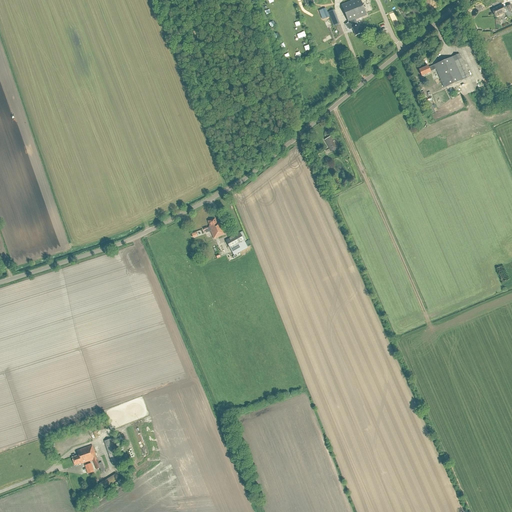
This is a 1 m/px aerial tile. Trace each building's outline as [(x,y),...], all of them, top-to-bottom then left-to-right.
[(349,23),(348,23),(345,25),(349,30),(353,29),(356,36),(362,33),(358,25),(356,20),(366,15),(359,0),(353,0),(341,5),(349,23)] [(480,7),(484,10),(488,5),(483,2),(480,7)] [(507,7),(504,9),(502,5),(492,10),(495,17),(504,12),(506,16),(507,16),(507,17),(508,18),(511,16),(510,12),(511,10),(511,8),(510,5),(506,7),(507,7)] [(329,12),(328,13),(331,22),(334,27),(339,25),(334,11),(329,12)] [(469,77),(459,54),(428,67),(428,66),(419,70),(422,76),(431,72),(430,71),(436,69),(444,88),(469,77)] [(481,69),(484,79),(489,77),(486,67),(481,69)] [(426,107),(430,115),(435,113),(431,104),(429,105),(423,93),(421,94),(427,107),(426,107)] [(330,137),(325,140),(331,152),(338,148),(335,143),(334,144),(330,137)] [(209,226),(209,227),(207,228),(207,227),(203,228),(204,231),(205,231),(206,233),(211,231),(214,239),(225,234),(221,222),(217,223),(215,218),(208,221),(210,226),(209,226)] [(244,242),(244,241),(240,233),(225,240),(234,256),(248,248),(244,242)] [(120,461),(113,439),(104,442),(112,464),(120,461)] [(79,455),(72,458),(75,465),(81,463),(81,464),(93,460),(94,463),(96,470),(100,469),(101,473),(105,471),(102,463),(99,464),(92,445),(77,450),(79,455)]
